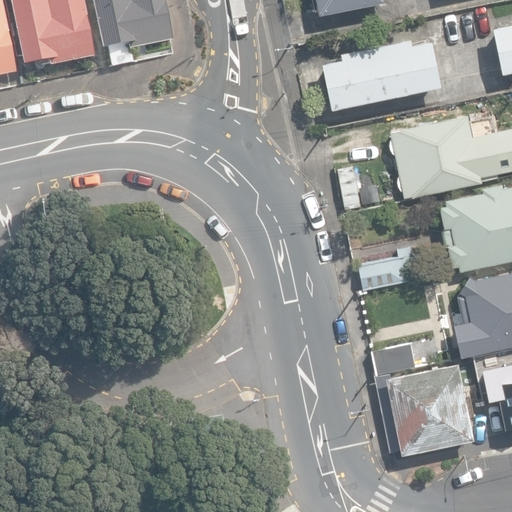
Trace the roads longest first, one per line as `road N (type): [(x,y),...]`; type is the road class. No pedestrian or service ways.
road 1 (tertiary): [(360,511),(337,489),(275,231),(258,202),(210,157)]
road 2 (tertiary): [(210,157),(138,134),(0,156)]
road 3 (residential): [(210,157),(236,38),(228,0)]
